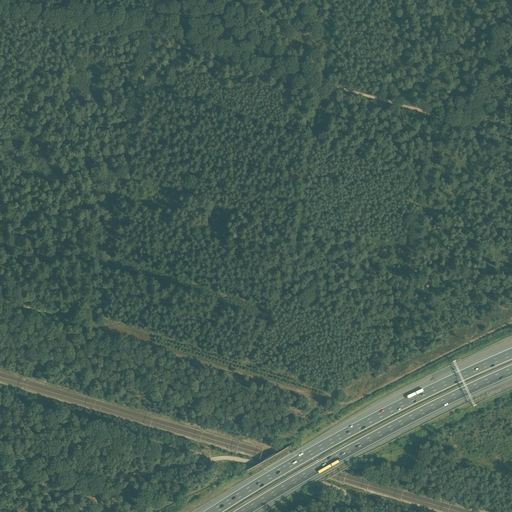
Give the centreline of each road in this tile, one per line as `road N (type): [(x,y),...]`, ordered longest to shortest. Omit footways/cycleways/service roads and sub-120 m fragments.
road 1 (track): [(0,12),(156,28),(511,136)]
road 2 (track): [(0,297),(324,399),(355,401)]
road 3 (motorway): [(511,352),(360,425),(212,511)]
road 4 (track): [(93,327),(156,0)]
road 5 (motorway): [(243,511),(511,370)]
road 6 (track): [(440,117),(396,327),(355,401)]
road 7 (track): [(377,511),(330,486),(228,457),(102,478)]
road 8 (track): [(0,395),(209,460)]
road 9 (track): [(355,401),(511,323)]
